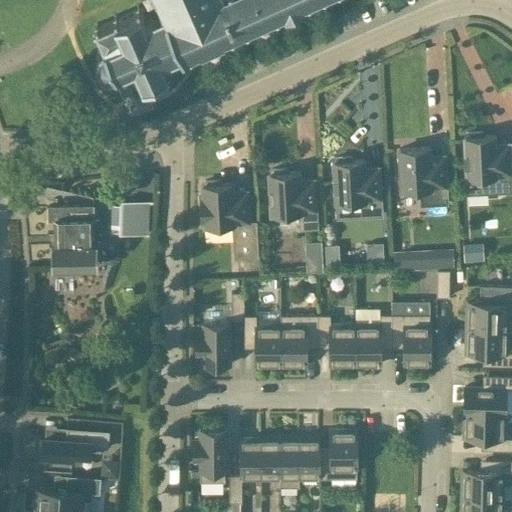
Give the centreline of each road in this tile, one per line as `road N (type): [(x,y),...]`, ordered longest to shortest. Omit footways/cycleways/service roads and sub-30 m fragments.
road 1 (residential): [(427,511),(425,405),(168,400)]
road 2 (residential): [(172,138),(449,8),(496,9)]
road 3 (residential): [(168,400),(172,138)]
road 4 (residential): [(0,161),(172,138)]
